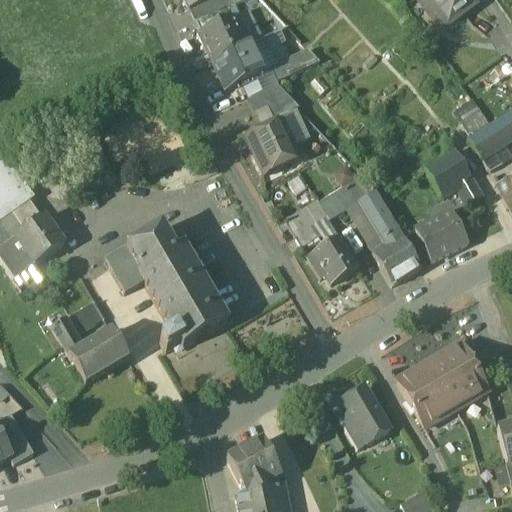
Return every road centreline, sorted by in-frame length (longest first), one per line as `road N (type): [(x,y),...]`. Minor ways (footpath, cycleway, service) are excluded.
road 1 (residential): [(149,0),(214,143),(341,356)]
road 2 (residential): [(511,263),(341,356)]
road 3 (residential): [(341,356),(214,438)]
road 4 (residential): [(0,375),(92,477)]
road 5 (residential): [(214,438),(92,477)]
